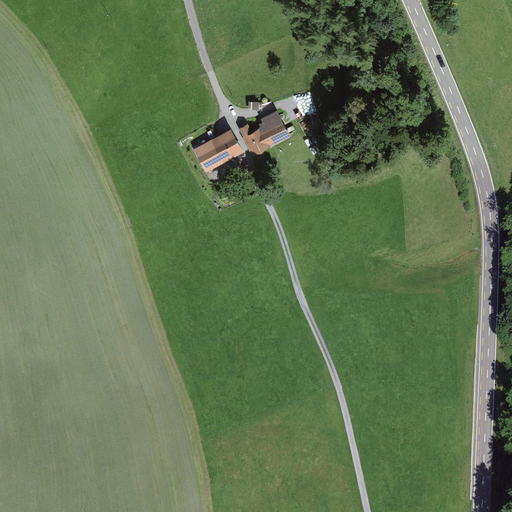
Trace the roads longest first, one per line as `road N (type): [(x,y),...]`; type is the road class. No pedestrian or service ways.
road 1 (secondary): [(481,511),(490,210),(468,133),(410,0)]
road 2 (track): [(251,163),(334,380),(369,511)]
road 3 (track): [(187,0),(216,92),(251,163)]
